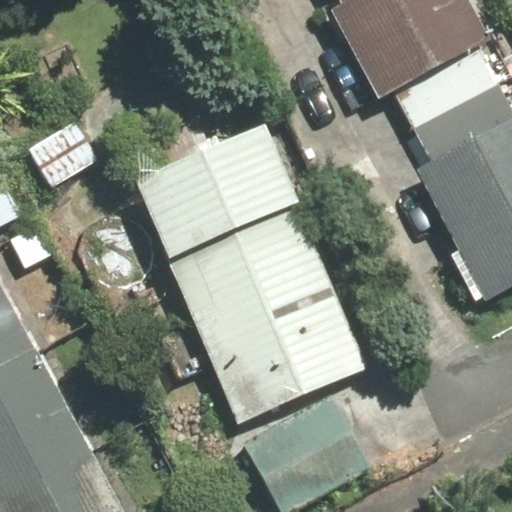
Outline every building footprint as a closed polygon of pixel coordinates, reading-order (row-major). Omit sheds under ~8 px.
[(329,0),(335,11),(326,16),(376,108),(393,99),(431,169),(411,179),(483,312),(511,296),(511,112),(479,52),(487,48),(460,0),(329,0)] [(64,122),(14,151),(39,195),(89,166),(64,122)] [(257,135),(128,190),(232,431),(361,376),(257,135)] [(0,183),(0,229),(19,220),(0,183)] [(116,511),(0,299),(0,511),(116,511)] [(325,401),(239,447),(273,511),(296,511),(365,475),(325,401)]
